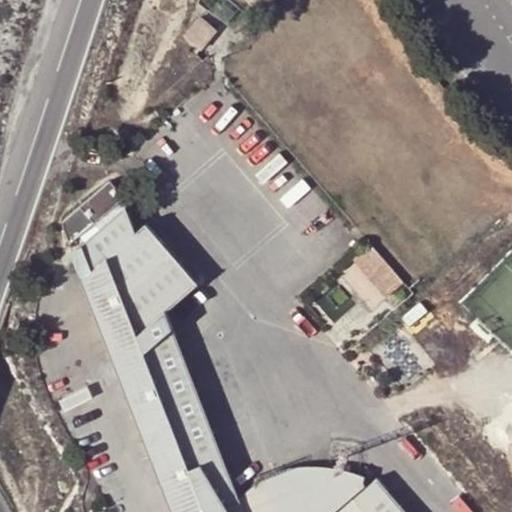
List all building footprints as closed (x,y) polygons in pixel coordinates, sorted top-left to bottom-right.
[(82,209),(96,224),(125,199),(112,182),(82,209)] [(245,511),(243,505),(238,491),(170,312),(200,285),(148,226),(138,233),(129,209),(85,245),(95,271),(84,280),(174,511),(245,511)] [(240,490),(238,491),(243,505),(250,502),(248,496),(264,484),(274,511),(338,511),(374,480),(364,476),(354,472),(343,470),(333,468),(322,467),(311,467),(300,468),(290,469),(279,472),(269,475),(259,479),(249,484),(240,490)] [(408,511),(378,477),(374,480),(338,511),(408,511)] [(243,505),(245,511),(274,511),(264,484),(248,496),(250,502),(243,505)]
